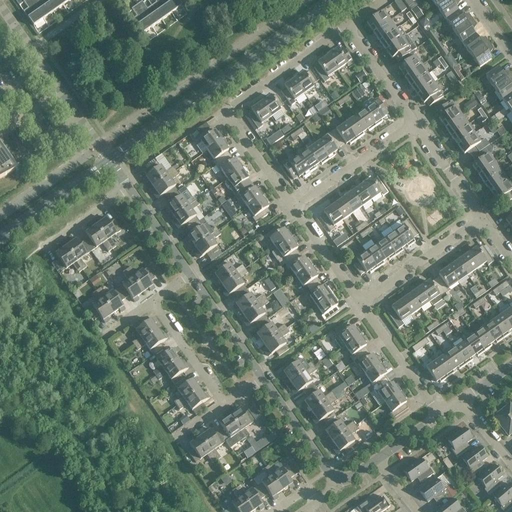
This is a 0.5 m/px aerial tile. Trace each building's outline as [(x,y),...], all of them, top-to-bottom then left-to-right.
[(43,20),(29,0),(24,0),(23,2),(28,9),(23,12),(33,27),(43,20)] [(37,0),(29,0),(43,20),(53,13),(44,0),(40,0),(38,2),(37,0)] [(63,6),(58,0),(44,0),(53,13),(63,6)] [(172,14),(161,0),(153,0),(156,3),(151,6),(162,21),(172,14)] [(161,0),(172,14),(182,7),(176,0),(161,0)] [(406,9),(399,0),(397,0),(394,3),(401,13),(406,9)] [(430,0),(437,9),(450,0),(430,0)] [(460,2),(458,0),(450,0),(437,9),(446,21),(458,12),(455,8),(460,2)] [(142,2),(136,6),(152,28),(162,21),(151,6),(147,10),(142,2)] [(152,28),(136,6),(131,10),(136,17),(132,20),(142,35),(152,28)] [(411,11),(417,20),(422,16),(416,8),(411,11)] [(366,24),(373,33),(389,21),(383,12),(366,24)] [(461,16),(458,12),(446,21),(454,33),(472,20),(468,14),(461,16)] [(425,19),(419,23),(423,29),(428,25),(428,24),(428,23),(425,19)] [(476,26),(472,20),(454,33),(462,45),(475,36),(472,32),(476,26)] [(395,30),(389,21),(373,33),(379,42),(395,30)] [(400,27),(395,30),(379,42),(385,51),(406,36),(400,27)] [(407,36),(406,36),(385,51),(392,60),(396,57),(399,61),(411,53),(416,49),(407,36)] [(478,40),(475,36),(462,45),(471,57),(489,44),(485,38),(478,40)] [(493,49),(489,44),(471,57),(479,69),(491,60),(489,56),(493,49)] [(333,50),(326,55),(337,71),(346,65),(348,67),(353,63),(342,48),(335,54),(333,50)] [(421,66),(411,53),(399,61),(402,66),(398,69),(405,78),(421,66)] [(452,61),(452,57),(450,54),(444,58),(448,64),(452,61)] [(337,71),(326,55),(319,60),(321,63),(314,69),(324,83),(329,80),(328,78),(337,71)] [(427,75),(421,66),(405,78),(411,87),(427,75)] [(501,73),(498,69),(485,78),(494,90),(511,76),(508,71),(501,73)] [(299,74),(292,79),(304,95),(314,88),(312,85),(316,82),(309,72),(302,77),(299,74)] [(455,79),(450,72),(446,76),(450,82),(455,79)] [(362,79),(358,82),(360,84),(367,79),(363,74),(360,76),(362,79)] [(433,84),(427,75),(411,87),(417,95),(433,84)] [(511,88),(511,76),(494,90),(502,101),(511,94),(511,88),(511,89),(511,88)] [(304,95),(292,79),(286,83),(288,87),(281,92),(291,107),(296,103),(295,101),(304,95)] [(443,98),(433,84),(417,95),(423,105),(428,102),(431,106),(443,98)] [(353,94),(357,100),(364,95),(360,89),(353,94)] [(336,92),(331,96),(334,101),(339,97),(336,92)] [(511,94),(502,101),(511,113),(511,112),(511,94)] [(266,97),(259,102),(271,118),(280,111),(279,109),(283,106),(276,95),(269,101),(266,97)] [(360,106),(364,111),(376,127),(382,123),(380,119),(387,114),(377,100),(374,102),(371,98),(360,106)] [(472,108),(477,105),(473,98),(468,102),(472,108)] [(271,118),(259,102),(252,107),(255,110),(247,116),(258,130),(263,126),(261,125),(271,118)] [(461,117),(451,102),(439,110),(443,116),(439,119),(445,128),(461,117)] [(376,127),(364,111),(355,118),(365,132),(367,131),(368,132),(376,127)] [(297,119),(296,119),(300,124),(304,121),(301,116),(297,119)] [(312,119),(312,120),(316,124),(320,121),(317,116),(312,119)] [(468,126),(461,117),(445,128),(451,137),(468,126)] [(365,132),(355,118),(345,124),(357,141),(364,136),(363,134),(365,132)] [(357,141),(345,124),(336,131),(335,129),(330,133),(340,147),(347,142),(350,145),(357,141)] [(474,134),(468,126),(451,137),(457,146),(474,134)] [(200,142),(207,152),(223,140),(218,133),(215,136),(210,128),(199,136),(203,140),(200,142)] [(502,129),(497,133),(501,138),(506,134),(502,129)] [(266,142),(270,148),(283,138),(279,133),(266,142)] [(340,147),(330,133),(325,136),(326,138),(317,144),(328,161),(335,156),(333,152),(340,147)] [(474,134),(457,146),(464,155),(468,152),(472,158),(484,149),(489,146),(485,140),(480,143),(474,134)] [(228,147),(223,140),(207,152),(214,161),(212,162),(215,167),(230,157),(225,150),(228,147)] [(0,179),(18,170),(0,144),(0,179)] [(328,161),(317,144),(308,151),(318,165),(320,164),(321,166),(328,161)] [(495,164),(484,149),(472,158),(476,163),(472,166),(478,176),(495,164)] [(318,165),(308,151),(298,158),(310,174),(317,169),(316,167),(318,165)] [(235,164),(230,157),(215,167),(219,172),(221,171),(227,180),(243,169),(238,162),(235,164)] [(310,174),(298,158),(289,164),(288,162),(283,166),(293,180),(300,175),(303,179),(310,174)] [(160,167),(157,162),(146,170),(150,174),(145,177),(146,178),(143,179),(146,183),(149,182),(153,188),(176,171),(173,167),(165,173),(160,167)] [(501,173),(495,164),(478,176),(485,184),(501,173)] [(248,175),(243,169),(227,180),(234,189),(232,190),(236,195),(250,185),(245,178),(248,175)] [(179,175),(176,171),(153,188),(157,193),(154,195),(157,199),(160,198),(164,195),(167,200),(178,192),(174,188),(175,188),(170,181),(179,175)] [(507,182),(501,173),(485,184),(491,193),(507,182)] [(363,185),(361,187),(371,201),(380,195),(382,197),(388,193),(377,178),(372,181),(369,178),(362,183),(363,185)] [(511,200),(511,188),(507,182),(491,193),(497,202),(501,199),(505,205),(511,200)] [(255,193),(250,185),(236,195),(239,200),(241,199),(247,208),(263,197),(259,190),(255,193)] [(357,187),(350,192),(362,208),(371,201),(361,187),(359,188),(357,187)] [(181,197),(178,192),(167,200),(171,204),(166,207),(167,207),(164,209),(167,213),(170,212),(174,217),(197,201),(194,197),(186,203),(181,197)] [(362,208),(350,192),(343,197),(344,198),(342,200),(352,214),(362,208)] [(268,204),(263,197),(247,208),(254,218),(252,219),(256,224),(270,214),(265,206),(268,204)] [(339,200),(332,205),(343,221),(352,214),(342,200),(340,201),(339,200)] [(200,205),(197,201),(174,217),(178,223),(175,225),(178,229),(181,228),(185,225),(188,229),(199,222),(195,217),(196,217),(191,211),(200,205)] [(343,221),(332,205),(325,210),(327,213),(319,218),(330,233),(335,229),(334,227),(343,221)] [(396,210),(400,216),(404,213),(400,207),(396,210)] [(102,223),(96,227),(112,250),(116,247),(110,239),(116,234),(121,231),(114,221),(109,224),(106,220),(104,217),(100,220),(102,223)] [(403,227),(394,233),(404,248),(406,246),(407,248),(415,243),(413,240),(418,236),(407,220),(401,224),(403,227)] [(202,227),(199,222),(188,229),(192,234),(187,237),(185,239),(188,243),(190,241),(195,247),(218,231),(215,227),(207,233),(202,227)] [(270,240),(276,250),(292,238),(288,231),(284,234),(279,226),(265,236),(268,242),(270,240)] [(112,250),(96,227),(90,231),(88,229),(84,232),(86,234),(89,238),(84,242),(91,252),(96,249),(102,244),(108,253),(112,250)] [(221,235),(218,231),(195,247),(199,253),(196,255),(199,259),(202,257),(206,254),(209,259),(220,252),(216,247),(217,247),(212,241),(221,235)] [(404,248),(394,233),(384,240),(396,256),(403,251),(402,249),(404,248)] [(72,244),(66,248),(82,271),(86,268),(80,260),(87,255),(86,255),(91,252),(84,242),(79,245),(76,241),(74,238),(70,241),(72,244)] [(292,238),(276,250),(272,253),(282,267),(285,265),(299,255),(294,248),(297,245),(292,238)] [(396,256),(384,240),(375,247),(385,261),(387,260),(389,261),(396,256)] [(385,261),(375,247),(366,253),(377,269),(384,264),(383,263),(385,261)] [(472,249),(465,254),(477,270),(486,263),(488,266),(493,262),(482,247),(475,252),(472,249)] [(82,271),(66,248),(60,252),(59,250),(54,253),(56,255),(59,259),(54,263),(61,273),(66,270),(72,265),(78,274),(82,271)] [(377,269),(366,253),(356,260),(358,262),(353,266),(360,276),(365,273),(369,272),(370,274),(377,269)] [(477,270),(465,254),(458,259),(459,260),(457,262),(467,276),(477,270)] [(304,262),(299,255),(285,265),(288,270),(290,269),(296,278),(312,267),(308,260),(304,262)] [(229,265),(226,261),(216,268),(219,273),(215,276),(212,277),(215,282),(218,280),(222,286),(245,270),(242,266),(234,271),(229,265)] [(454,262),(447,267),(458,283),(467,276),(457,262),(455,264),(454,262)] [(130,267),(126,270),(143,293),(148,289),(150,292),(154,289),(153,286),(150,282),(155,279),(147,268),(143,272),(142,271),(136,276),(130,267)] [(317,274),(312,267),(296,278),(303,288),(306,286),(309,291),(319,283),(314,276),(317,274)] [(458,283),(447,267),(440,272),(442,275),(435,280),(446,296),(451,293),(449,290),(458,283)] [(143,293),(126,270),(122,273),(128,281),(122,286),(117,289),(125,300),(129,296),(132,301),(133,300),(134,303),(138,300),(137,297),(143,293)] [(248,274),(245,270),(222,286),(226,292),(224,293),(227,297),(229,296),(233,293),(236,298),(247,290),(244,286),(239,279),(248,274)] [(447,297),(446,296),(435,280),(427,285),(425,282),(418,287),(429,303),(433,307),(447,297)] [(509,287),(506,282),(496,289),(499,294),(509,287)] [(324,291),(319,283),(309,291),(312,295),(309,297),(316,307),(333,295),(328,288),(324,291)] [(429,303),(418,287),(411,292),(412,294),(410,295),(420,310),(429,303)] [(101,288),(97,291),(113,314),(119,310),(120,313),(125,310),(123,307),(120,303),(125,300),(117,289),(113,293),(113,292),(106,297),(101,288)] [(250,295),(247,290),(236,298),(240,302),(236,305),(236,306),(233,307),(236,311),(239,310),(243,316),(266,299),(263,295),(255,301),(250,295)] [(274,294),(273,295),(283,308),(289,304),(279,290),(274,294)] [(113,314),(97,291),(93,294),(98,302),(92,307),(88,310),(95,321),(100,317),(103,322),(103,321),(104,324),(109,321),(107,318),(113,314)] [(337,302),(333,295),(316,307),(323,316),(321,317),(325,322),(339,312),(336,307),(335,303),(337,302)] [(407,295),(400,300),(411,316),(420,310),(410,295),(408,297),(407,295)] [(269,303),(266,299),(243,316),(247,321),(244,323),(247,327),(250,326),(254,323),(257,327),(268,320),(265,316),(265,315),(260,309),(269,303)] [(411,316),(400,300),(393,305),(395,308),(387,314),(398,329),(404,326),(402,323),(411,316)] [(511,311),(511,309),(501,316),(511,331),(511,330),(511,311)] [(511,331),(501,316),(492,323),(503,339),(510,334),(509,332),(511,331)] [(132,343),(135,347),(158,331),(154,325),(156,324),(153,319),(151,321),(150,321),(146,324),(143,319),(133,326),(136,331),(140,337),(132,343)] [(271,325),(268,320),(257,327),(261,332),(256,335),(257,335),(254,337),(257,341),(260,340),(264,345),(287,329),(284,325),(276,331),(271,325)] [(503,339),(492,323),(482,329),(493,344),(495,342),(496,344),(503,339)] [(333,334),(336,339),(334,340),(341,350),(345,347),(361,336),(356,329),(353,331),(348,324),(333,334)] [(290,333),(287,329),(264,345),(268,351),(265,353),(268,357),(271,355),(271,356),(275,353),(279,357),(289,350),(285,345),(286,345),(281,339),(290,333)] [(493,344),(482,329),(473,336),(484,352),(492,347),(490,345),(493,344)] [(162,337),(158,331),(135,347),(137,351),(146,345),(150,352),(154,356),(164,349),(161,344),(165,341),(167,339),(164,335),(162,337)] [(366,343),(361,336),(345,347),(351,356),(350,357),(353,362),(368,352),(362,345),(366,343)] [(484,352),(473,336),(464,342),(474,357),(476,355),(477,357),(484,352)] [(425,346),(421,342),(412,349),(415,353),(425,346)] [(474,357),(464,342),(454,349),(466,365),(473,360),(472,358),(474,357)] [(167,354),(164,349),(154,356),(157,361),(161,367),(153,373),(156,377),(179,361),(175,355),(177,353),(174,349),(172,351),(171,351),(167,354)] [(466,365),(454,349),(445,356),(455,370),(457,369),(459,370),(466,365)] [(373,359),(368,352),(353,362),(357,367),(358,366),(365,375),(381,364),(376,357),(373,359)] [(455,370),(445,356),(436,362),(447,378),(454,373),(453,372),(455,370)] [(298,363),(294,358),(284,365),(287,370),(283,373),(281,375),(284,379),(286,377),(290,383),(314,367),(311,363),(302,369),(298,363)] [(183,367),(179,361),(156,377),(158,381),(167,375),(171,381),(174,386),(185,379),(182,374),(186,371),(188,369),(185,365),(183,367)] [(447,378),(436,362),(426,369),(435,382),(438,380),(440,383),(447,378)] [(386,371),(381,364),(365,375),(371,385),(370,386),(373,391),(388,381),(383,373),(386,371)] [(316,371),(314,367),(290,383),(294,389),(292,391),(295,395),(297,393),(298,393),(302,390),(305,395),(315,388),(312,383),(308,377),(316,371)] [(188,383),(185,379),(174,386),(178,391),(182,397),(174,403),(176,407),(200,391),(195,385),(198,383),(195,379),(192,381),(192,380),(188,383)] [(393,388),(388,381),(373,391),(377,396),(378,395),(385,404),(401,393),(396,386),(393,388)] [(356,395),(355,396),(359,401),(373,391),(370,386),(369,385),(356,395)] [(319,393),(315,388),(305,395),(308,400),(304,403),(302,405),(305,409),(307,407),(311,413),(334,397),(332,393),(323,399),(319,392),(319,393)] [(204,396),(200,391),(176,407),(179,411),(188,405),(192,411),(195,416),(206,409),(202,404),(207,401),(209,399),(206,395),(204,396)] [(406,399),(401,393),(385,404),(391,413),(390,414),(393,419),(408,409),(403,402),(406,399)] [(337,401),(334,397),(311,413),(315,419),(313,420),(316,425),(318,423),(319,423),(323,420),(326,425),(336,418),(333,413),(329,407),(337,401)] [(500,413),(493,419),(497,423),(496,424),(495,424),(499,429),(511,418),(511,409),(510,406),(511,404),(508,399),(496,408),(500,413)] [(236,413),(230,417),(246,441),(250,438),(244,429),(251,425),(250,425),(255,421),(248,411),(243,414),(240,410),(238,408),(234,411),(236,413)] [(246,441),(230,417),(224,421),(223,419),(218,422),(220,424),(220,425),(223,429),(218,432),(225,442),(230,439),(236,435),(242,443),(246,441)] [(340,422),(336,418),(326,425),(329,430),(325,433),(323,434),(326,439),(328,437),(332,443),(355,426),(353,422),(344,428),(340,422)] [(511,418),(499,429),(503,434),(505,433),(508,437),(511,433),(511,418)] [(358,430),(355,426),(332,443),(336,449),(334,450),(337,454),(339,453),(344,450),(347,455),(357,447),(354,443),(350,436),(358,430)] [(206,434),(200,438),(217,461),(220,459),(215,450),(221,446),(225,442),(218,432),(213,435),(210,431),(209,429),(204,432),(206,434)] [(472,440),(464,429),(447,441),(455,451),(453,452),(457,458),(468,450),(465,445),(472,440)] [(217,461),(200,438),(194,442),(193,440),(188,443),(190,445),(190,446),(193,450),(188,453),(195,463),(200,460),(207,456),(212,464),(217,461)] [(480,463),(487,458),(479,448),(462,460),(470,470),(468,471),(472,477),(484,468),(480,463)] [(428,470),(420,460),(403,472),(411,483),(418,478),(422,483),(433,475),(429,469),(428,470)] [(291,463),(287,466),(294,476),(299,473),(291,463)] [(270,465),(266,468),(282,491),(288,487),(289,489),(294,486),(292,484),(289,480),(294,476),(287,466),(282,469),(276,474),(270,465)] [(495,482),(502,477),(494,466),(478,479),(486,489),(484,490),(488,496),(499,487),(495,482)] [(282,491),(266,468),(262,471),(268,479),(261,484),(262,484),(257,487),(264,497),(269,494),(272,498),(274,501),(278,498),(276,495),(282,491)] [(434,498),(438,503),(449,494),(450,496),(453,494),(449,488),(446,490),(445,489),(444,490),(436,480),(419,492),(427,503),(434,498)] [(511,500),(511,499),(511,487),(509,484),(493,498),(502,507),(500,509),(502,511),(506,511),(511,507),(511,500)] [(240,486),(236,489),(252,511),(258,508),(260,510),(264,507),(262,505),(259,501),(264,497),(257,487),(252,490),(246,495),(240,486)] [(252,511),(236,489),(232,492),(238,500),(232,505),(227,508),(229,511),(252,511)] [(357,508),(350,511),(383,511),(390,507),(382,497),(375,503),(371,498),(369,500),(357,508)] [(464,511),(462,508),(460,510),(452,500),(436,511),(464,511)]
